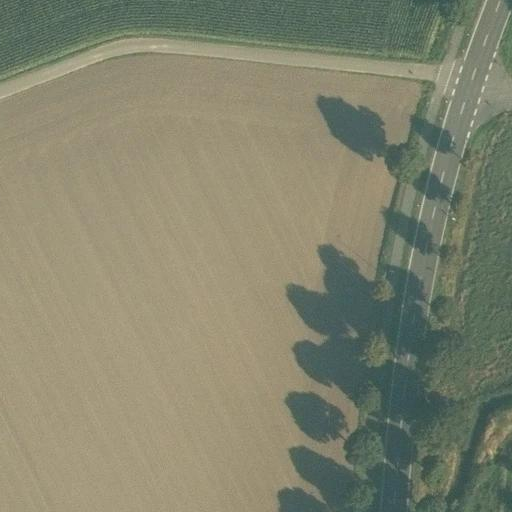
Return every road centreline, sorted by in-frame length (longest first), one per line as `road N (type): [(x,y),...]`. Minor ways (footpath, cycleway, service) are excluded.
road 1 (track): [(467,84),(130,44),(0,93)]
road 2 (tertiary): [(392,511),(427,231),(467,84)]
